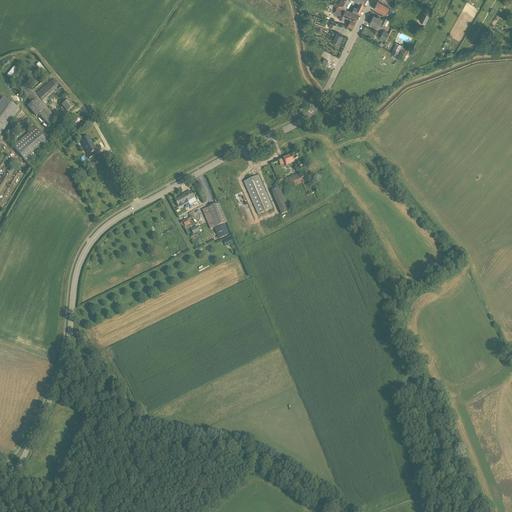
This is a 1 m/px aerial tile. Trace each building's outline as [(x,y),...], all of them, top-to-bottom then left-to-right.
[(366,0),(340,0),(339,3),(336,1),(334,5),(346,9),(348,5),(347,4),(348,3),(349,4),(350,0),(349,0),(354,0),(359,3),(364,5),(366,0)] [(377,1),(377,2),(374,8),(386,15),(390,8),(377,1)] [(359,14),(345,9),(337,6),(335,13),(340,15),(339,19),(344,21),(345,16),(351,18),(348,26),(353,28),(356,21),(359,14)] [(424,10),(420,17),(427,20),(430,13),(424,10)] [(378,17),(377,18),(373,16),(370,22),(378,26),(379,23),(384,25),(387,19),(384,18),(383,21),(381,20),(381,19),(378,17)] [(389,34),(384,31),(380,37),(386,40),(389,34)] [(342,35),(337,33),(336,34),(333,32),(332,35),(335,37),(334,41),(339,43),(342,35)] [(402,45),(397,43),(391,53),(396,56),(402,45)] [(42,73),(45,70),(40,63),(37,65),(42,73)] [(14,67),(7,75),(10,78),(17,69),(14,67)] [(56,88),(57,87),(56,87),(59,85),(55,80),(51,83),(48,78),(32,91),(26,83),(19,89),(31,103),(27,107),(36,117),(39,115),(49,127),(57,120),(47,108),(46,108),(41,102),(56,88)] [(0,134),(19,109),(3,97),(0,100),(0,134)] [(73,108),(67,102),(62,106),(64,109),(60,112),(63,116),(73,108)] [(28,119),(21,124),(27,130),(33,125),(28,119)] [(35,127),(12,147),(27,164),(49,144),(35,127)] [(89,137),(82,141),(89,154),(87,155),(89,159),(95,156),(94,153),(96,151),(89,137)] [(294,162),(301,158),(299,153),(291,157),(291,156),(283,160),(286,166),(294,162)] [(284,180),(279,182),(282,188),(285,186),(286,188),(294,185),(294,186),(303,183),(299,173),(284,180)] [(272,209),(258,176),(244,182),(258,215),(272,209)] [(281,188),(273,191),(281,215),(290,212),(281,188)] [(191,192),(184,195),(184,196),(175,201),(179,208),(188,203),(188,202),(194,199),(191,192)] [(218,203),(207,208),(215,227),(226,222),(218,203)] [(225,225),(215,229),(219,239),(230,235),(225,225)] [(200,231),(197,226),(191,230),(194,235),(200,231)] [(231,239),(224,242),(226,247),(233,244),(231,239)]
